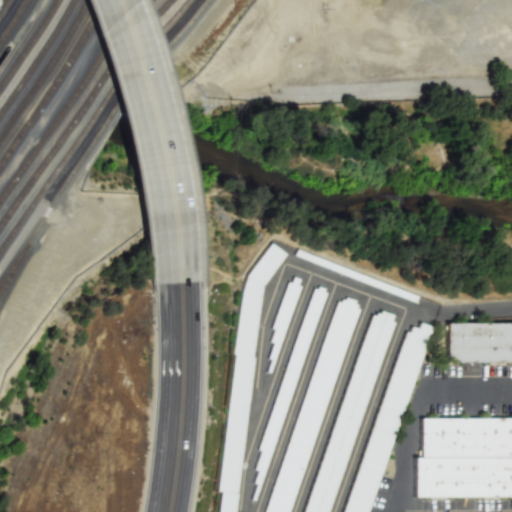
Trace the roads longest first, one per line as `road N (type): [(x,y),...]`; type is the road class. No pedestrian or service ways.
road 1 (secondary): [(181,283),(168,188),(113,0)]
road 2 (secondary): [(169,511),(181,419),(181,283)]
